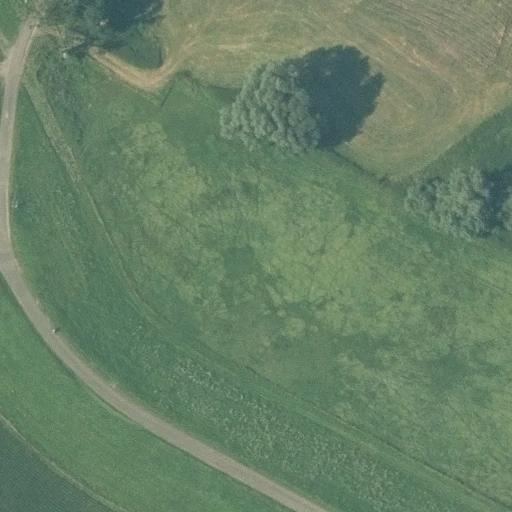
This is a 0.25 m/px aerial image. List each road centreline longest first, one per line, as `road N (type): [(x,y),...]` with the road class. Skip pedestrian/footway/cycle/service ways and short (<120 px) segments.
road 1 (unclassified): [(313,511),(139,416),(81,372),(0,254)]
road 2 (unclassified): [(0,171),(12,69),(42,0)]
